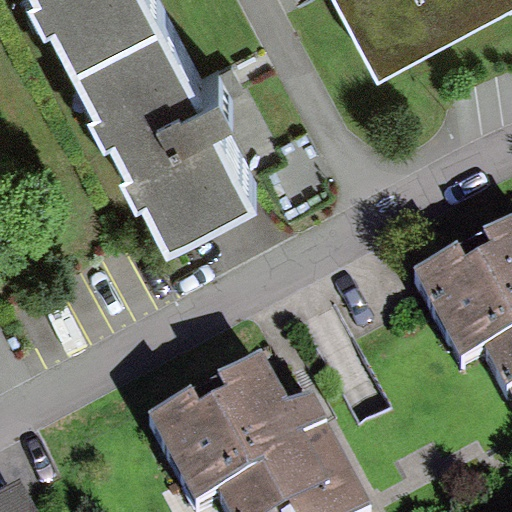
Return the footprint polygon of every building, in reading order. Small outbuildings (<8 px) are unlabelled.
[(52,0),(164,214),(260,165),(219,86),(235,77),(221,51),(204,60),(172,0),(52,0)] [(511,0),(343,0),(381,71),(511,1),(511,0)] [(511,225),(487,240),(494,252),(468,267),(459,251),(412,276),(464,369),(485,357),(511,405),(511,225)] [(372,511),(375,511),(312,398),(290,410),(262,360),(221,382),(228,395),(202,409),(193,393),(146,419),(198,511),(219,500),(226,511),(372,511)] [(0,505),(0,511),(34,511),(24,493),(0,505)]
